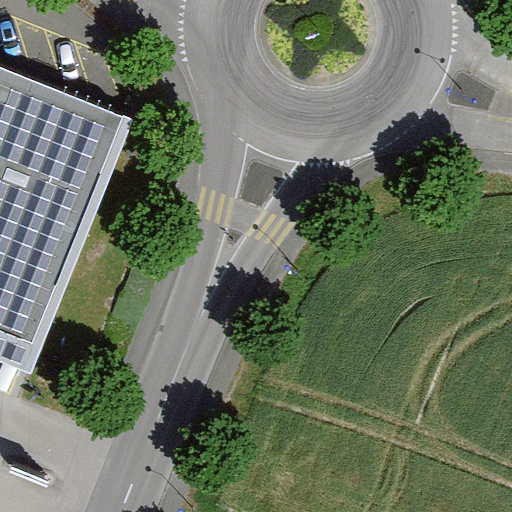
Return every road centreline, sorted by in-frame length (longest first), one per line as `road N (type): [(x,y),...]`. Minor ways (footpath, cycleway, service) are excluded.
road 1 (unclassified): [(112,511),(237,217),(285,125)]
road 2 (unclassified): [(285,125),(350,125),(402,87),(417,57)]
road 3 (unclassified): [(219,0),(219,57),(233,87),(285,125)]
